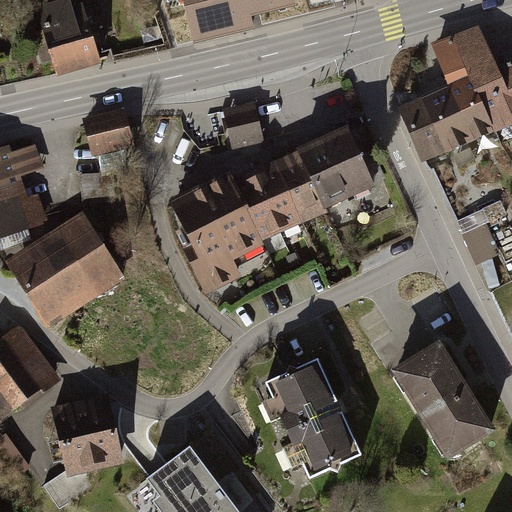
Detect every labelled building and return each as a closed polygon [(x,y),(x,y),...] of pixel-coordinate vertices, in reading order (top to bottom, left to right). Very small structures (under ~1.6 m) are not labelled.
[(78,0),(46,0),(28,4),(46,75),(94,64),(78,0)] [(175,0),(184,42),(292,18),(288,2),(299,0),(175,0)] [(434,45),(452,79),(481,134),(511,117),(511,99),(491,60),(473,25),(434,45)] [(511,48),(491,60),(511,99),(511,48)] [(452,79),(432,89),(461,144),(481,134),(452,79)] [(432,89),(395,109),(425,163),(461,144),(432,89)] [(254,104),(224,112),(233,150),(264,142),(254,104)] [(121,111),(79,118),(85,153),(127,146),(121,111)] [(342,127),(294,148),(321,208),(369,186),(342,127)] [(0,144),(0,181),(16,176),(39,168),(31,145),(6,153),(3,144),(0,144)] [(294,148),(267,160),(296,225),(323,212),(321,208),(294,148)] [(267,160),(227,178),(256,243),(296,225),(267,160)] [(0,181),(0,204),(23,197),(16,176),(0,181)] [(227,178),(166,206),(206,294),(238,280),(229,261),(258,247),(256,243),(227,178)] [(0,204),(0,231),(41,218),(32,194),(23,197),(0,204)] [(3,263),(43,333),(117,290),(77,221),(3,263)] [(489,221),(466,231),(479,261),(502,251),(489,221)] [(14,324),(0,333),(0,399),(4,406),(49,376),(14,324)] [(432,346),(385,374),(441,465),(488,436),(432,346)] [(318,365),(266,388),(309,483),(360,460),(318,365)] [(49,405),(61,473),(115,464),(103,396),(49,405)] [(239,511),(191,447),(141,485),(157,501),(150,505),(155,511),(239,511)]
